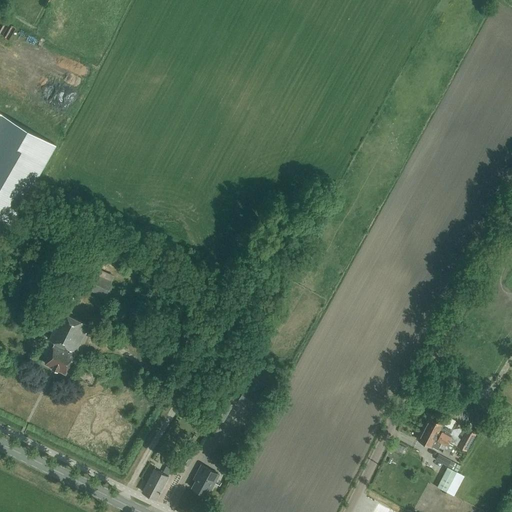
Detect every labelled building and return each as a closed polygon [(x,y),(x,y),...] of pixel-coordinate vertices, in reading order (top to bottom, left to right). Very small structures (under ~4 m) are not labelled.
[(54,144),(1,114),(0,115),(0,229),(4,231),(54,144)] [(98,292),(102,283),(94,279),(90,288),(98,292)] [(125,324),(127,320),(131,311),(118,305),(113,317),(113,318),(125,324)] [(66,373),(89,325),(62,312),(49,340),(55,343),(45,363),(66,373)] [(100,319),(123,330),(125,324),(113,318),(113,317),(103,312),(100,319)] [(259,412),(273,389),(251,377),(238,400),(259,412)] [(233,396),(238,387),(233,385),(228,393),(233,396)] [(223,423),(233,405),(222,399),(212,417),(223,423)] [(423,429),(448,442),(450,438),(451,437),(448,436),(451,429),(442,424),(429,417),(423,429)] [(453,445),(448,443),(448,442),(423,429),(418,440),(430,446),(438,450),(442,443),(446,445),(444,450),(449,453),(453,445)] [(467,452),(477,435),(467,429),(457,446),(467,452)] [(188,467),(196,453),(189,448),(181,462),(188,467)] [(454,470),(457,465),(438,455),(435,461),(454,470)] [(156,499),(172,468),(166,465),(162,473),(154,469),(142,491),(156,499)] [(211,489),(219,475),(201,465),(197,473),(199,474),(192,487),(205,495),(209,487),(211,489)] [(373,511),(395,511),(389,508),(379,503),(373,511)]
